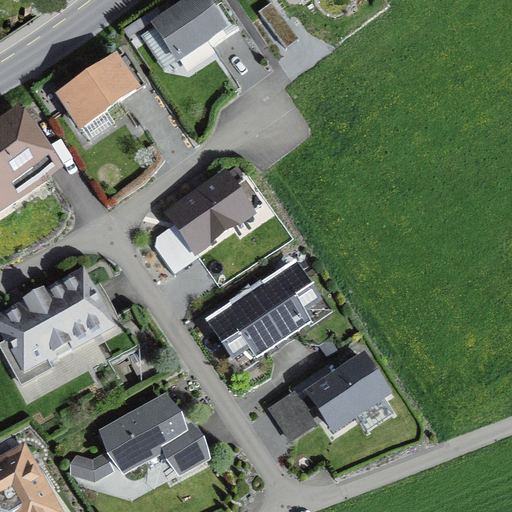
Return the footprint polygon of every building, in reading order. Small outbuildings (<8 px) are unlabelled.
[(203,0),(156,31),(178,63),(225,32),(203,0)] [(272,5),(259,15),(285,49),(297,40),(272,5)] [(124,55),(60,97),(80,129),(145,87),(124,55)] [(0,218),(56,183),(15,118),(0,127),(0,218)] [(226,179),(170,216),(195,254),(251,217),(226,179)] [(255,300),(281,339),(322,312),(297,273),(255,300)] [(107,336),(79,283),(0,325),(0,348),(18,383),(107,336)] [(281,339),(255,300),(211,328),(237,368),(281,339)] [(389,407),(361,365),(303,404),(331,445),(389,407)] [(205,472),(163,408),(98,446),(101,464),(90,469),(73,469),(74,486),(114,484),(156,463),(171,487),(205,472)] [(49,511),(21,459),(0,469),(0,511),(49,511)]
